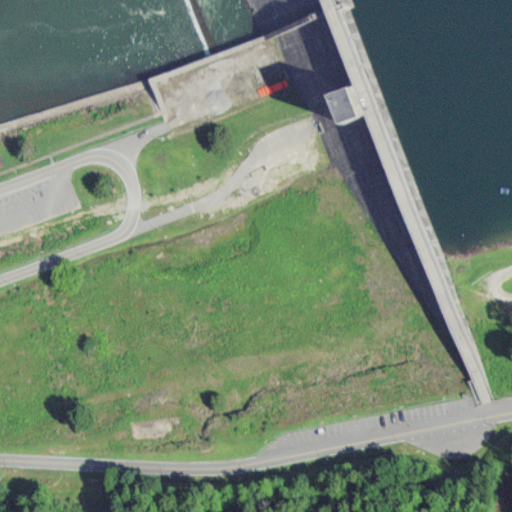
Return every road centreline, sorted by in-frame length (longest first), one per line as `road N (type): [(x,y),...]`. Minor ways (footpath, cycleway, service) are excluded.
road 1 (residential): [(0,184),(106,154),(131,179),(134,206),(125,227)]
road 2 (residential): [(0,276),(125,227)]
